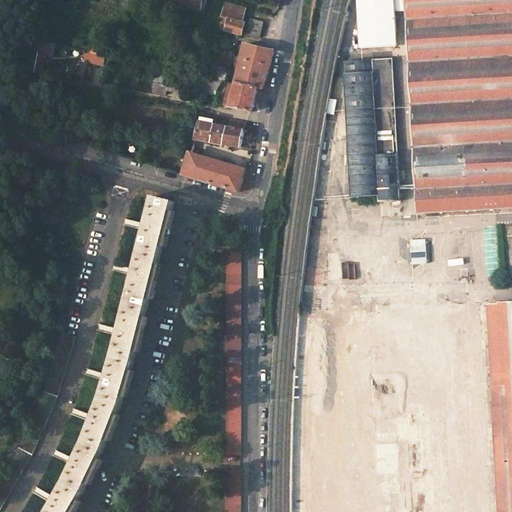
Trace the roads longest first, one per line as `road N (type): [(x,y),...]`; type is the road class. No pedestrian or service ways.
road 1 (residential): [(257,209),(252,511)]
road 2 (residential): [(0,106),(20,136),(41,146),(257,209)]
road 3 (residential): [(291,0),(257,209)]
